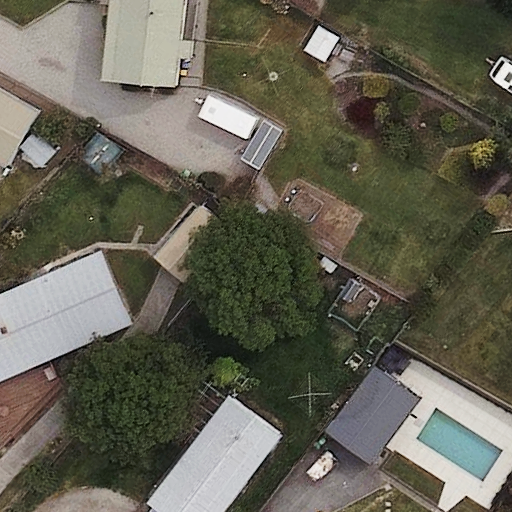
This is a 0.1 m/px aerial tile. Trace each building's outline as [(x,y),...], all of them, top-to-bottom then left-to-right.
[(186,0),(112,0),(106,84),(179,90),(186,0)] [(0,86),(0,163),(11,169),(43,110),(0,86)] [(243,229),(203,200),(158,262),(198,291),(243,229)] [(104,252),(0,297),(0,386),(136,327),(104,252)] [(375,371),(328,435),(374,469),(421,404),(375,371)] [(234,397),(149,505),(158,511),(228,511),(286,438),(234,397)] [(420,411),(381,462),(437,504),(476,453),(420,411)]
